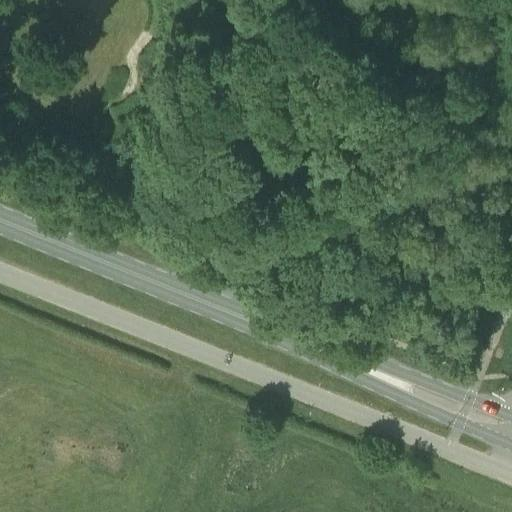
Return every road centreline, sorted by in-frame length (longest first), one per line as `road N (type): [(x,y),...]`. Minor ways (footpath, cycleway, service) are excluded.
road 1 (primary): [(511,430),(0,220)]
road 2 (unclassified): [(511,476),(0,273)]
road 3 (tertiary): [(511,302),(247,0)]
